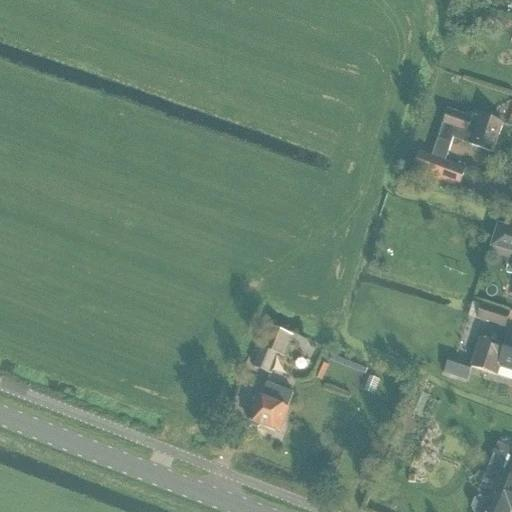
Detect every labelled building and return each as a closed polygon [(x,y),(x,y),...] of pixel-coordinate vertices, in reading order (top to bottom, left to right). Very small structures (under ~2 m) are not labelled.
[(441,105),(450,107),(452,99),(456,100),(463,76),(451,73),(441,105)] [(448,110),(437,143),(450,148),(453,139),(493,152),(503,123),(481,116),(481,118),(473,115),(472,118),(448,110)] [(465,169),(420,153),(413,172),(459,188),(465,169)] [(492,246),(511,252),(511,228),(498,224),(492,246)] [(505,328),(510,313),(473,302),(469,316),(477,319),(477,320),(505,328)] [(285,357),(293,336),(270,326),(253,367),(270,374),(277,355),(285,357)] [(511,334),(509,334),(505,346),(480,338),(471,366),(498,375),(500,369),(511,372),(511,334)] [(321,381),(331,360),(326,358),(317,379),(321,381)] [(261,398),(258,397),(249,421),(279,433),(294,394),(267,384),(261,398)] [(503,469),(511,448),(498,443),(490,464),(503,469)] [(511,511),(511,478),(500,474),(495,486),(490,500),(481,496),(479,501),(475,499),(471,508),(475,510),(474,511),(510,511),(511,511)]
